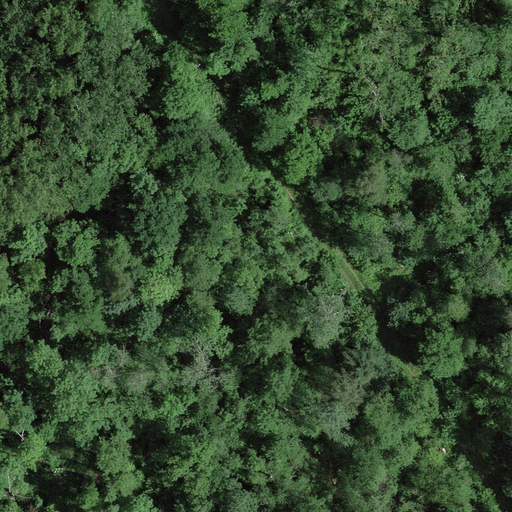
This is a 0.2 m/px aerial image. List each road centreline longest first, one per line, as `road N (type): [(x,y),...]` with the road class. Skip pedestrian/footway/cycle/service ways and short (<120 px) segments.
road 1 (track): [(165,0),(511,508)]
road 2 (track): [(370,298),(511,205)]
